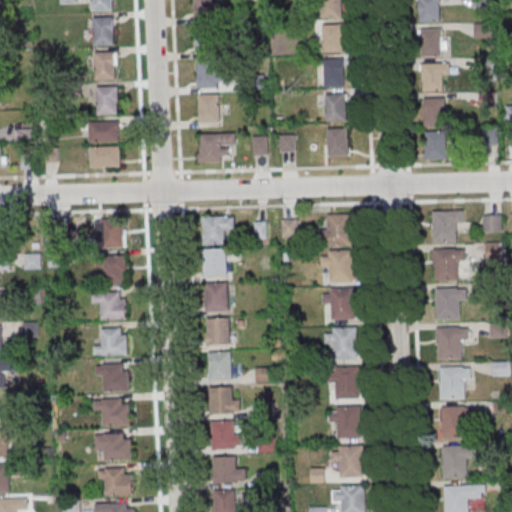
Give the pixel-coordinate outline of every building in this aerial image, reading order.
[(113,0),(92,0),(92,11),(114,11),(113,0)] [(193,0),(213,0),(214,18),(194,19),(193,0)] [(321,0),(340,0),(341,18),(322,19),(321,0)] [(419,0),(419,22),(441,22),(441,0),(419,0)] [(115,45),(115,17),(95,17),(95,45),(115,45)] [(474,23),(491,23),(491,39),(474,39),(474,23)] [(195,25),(214,25),(215,53),(195,53),(195,25)] [(322,25),(341,25),(342,53),(323,53),(322,25)] [(444,58),(444,29),(421,29),(421,58),(444,58)] [(96,52),(96,79),(117,79),(117,52),(96,52)] [(474,57),(491,57),(492,73),(475,74),(474,57)] [(323,59),(343,59),(344,87),(324,87),(323,59)] [(196,61),(216,60),(217,88),(197,89),(196,61)] [(450,63),(422,63),(422,92),(444,92),(444,75),(450,75),(450,63)] [(119,86),(98,86),(98,114),(119,114),(119,86)] [(478,92),(495,92),(495,108),(478,108),(478,92)] [(325,95),(345,94),(346,122),(326,123),(325,95)] [(199,95),(218,95),(219,123),(200,123),(199,95)] [(424,98),(424,126),(446,126),(446,98),(424,98)] [(90,142),(120,142),(120,121),(90,121),(90,142)] [(327,130),(347,129),(348,157),(328,158),(327,130)] [(425,131),(425,159),(448,159),(448,131),(425,131)] [(201,136),(235,134),(235,145),(220,146),(220,150),(228,149),(228,157),(221,157),(221,163),(202,163),(201,136)] [(269,135),(254,135),(254,154),(269,154),(269,135)] [(92,167),(122,167),(122,146),(92,146),(92,167)] [(454,209),(430,210),(431,242),(455,241),(454,222),(461,222),(461,210),(454,210),(454,209)] [(325,213),(349,212),(350,245),(317,246),(316,228),(326,228),(325,213)] [(201,215),(222,214),(223,242),(202,243),(201,215)] [(482,215),(499,214),(500,230),(483,231),(482,215)] [(101,247),(127,247),(127,219),(101,219),(101,247)] [(298,235),(298,221),(285,221),(285,235),(298,235)] [(484,242),(501,242),(501,258),(484,258),(484,242)] [(202,247),(224,246),(225,274),(203,275),(202,247)] [(456,246),(432,247),(433,279),(456,278),(456,259),(463,259),(462,247),(456,248),(456,246)] [(327,249),(351,248),(352,281),(328,281),(328,265),(320,265),(320,256),(327,255),(327,249)] [(26,269),(41,269),(41,254),(26,254),(26,269)] [(128,283),(128,255),(104,255),(104,283),(128,283)] [(0,258),(0,287),(1,287),(1,269),(10,269),(10,259),(0,258)] [(204,282),(226,281),(227,309),(205,310),(204,282)] [(329,287),(353,286),(354,318),(330,319),(329,302),(321,302),(321,293),(329,293),(329,287)] [(458,286),(434,287),(435,319),(459,318),(458,299),(465,299),(465,287),(458,288),(458,286)] [(99,294),(119,293),(119,300),(125,300),(126,320),(100,321),(99,294)] [(206,317),(227,316),(228,343),(207,344),(206,317)] [(488,322),(505,321),(505,337),(488,338),(488,322)] [(331,326),(355,326),(356,358),(332,358),(332,342),(323,342),(323,333),(331,333),(331,326)] [(460,326),(436,327),(437,359),(460,358),(460,338),(467,338),(466,327),(460,327),(460,326)] [(101,329),(121,328),(121,336),(127,336),(128,356),(102,357),(101,329)] [(207,351),(229,351),(230,378),(208,379),(207,351)] [(491,360),(509,360),(509,376),(491,376),(491,360)] [(13,361),(0,361),(0,389),(6,389),(5,372),(13,372),(13,361)] [(101,364),(121,363),(121,370),(127,370),(128,390),(102,391),(101,364)] [(333,366),(357,365),(358,397),(334,398),(334,381),(326,382),(325,372),(333,372),(333,366)] [(462,365),(438,366),(439,398),(463,397),(462,378),(469,377),(469,366),(462,366),(462,365)] [(209,386),(231,385),(232,413),(210,414),(209,386)] [(101,397),(121,396),(121,404),(127,404),(128,423),(102,425),(101,397)] [(335,405),(359,404),(360,436),(336,437),(336,420),(328,421),(327,412),(335,411),(335,405)] [(464,405),(440,406),(441,438),(464,437),(464,417),(471,417),(471,406),(464,406),(464,405)] [(211,421),(232,420),(233,447),(212,448),(211,421)] [(0,458),(10,458),(10,432),(0,431),(0,458)] [(102,432),(122,431),(123,439),(128,439),(129,459),(104,460),(102,432)] [(337,445),(362,444),(363,476),(339,477),(338,460),(330,461),(330,452),(338,451),(337,445)] [(466,444),(442,445),(443,477),(466,476),(466,457),(472,456),(472,445),(466,445),(466,444)] [(212,456),(234,455),(235,482),(213,483),(212,456)] [(0,491),(12,492),(12,464),(0,463),(0,491)] [(104,467),(124,466),(125,474),(130,474),(131,493),(106,494),(104,467)] [(340,484),(364,484),(364,511),(340,511),(340,500),(332,500),(332,491),(340,491),(340,484)] [(467,484),(443,485),(443,511),(467,511),(467,496),(474,496),(474,485),(467,485),(467,484)] [(212,511),(212,490),(234,489),(234,511),(212,511)] [(105,511),(105,502),(125,501),(126,507),(133,507),(133,511),(105,511)]
